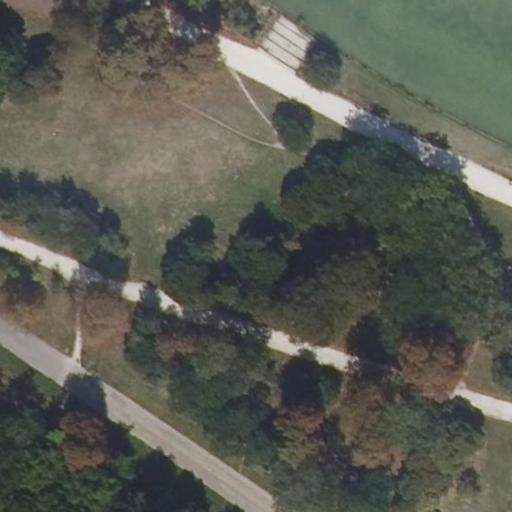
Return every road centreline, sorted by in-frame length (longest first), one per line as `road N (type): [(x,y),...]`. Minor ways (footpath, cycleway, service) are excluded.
road 1 (track): [(511,409),(281,342),(0,238)]
road 2 (track): [(511,196),(292,88),(145,0)]
